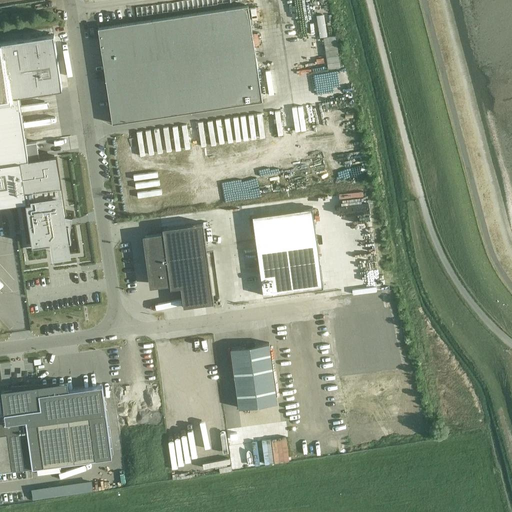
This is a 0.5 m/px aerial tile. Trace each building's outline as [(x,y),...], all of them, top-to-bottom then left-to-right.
[(252,18),(257,16),(254,4),(249,5),(252,18)] [(98,28),(113,123),(263,100),(248,5),(243,6),(134,22),(98,28)] [(54,34),(0,42),(0,205),(21,202),(22,208),(27,207),(28,214),(33,244),(51,241),(52,246),(70,244),(71,243),(69,226),(70,225),(70,223),(69,219),(72,219),(63,217),(63,213),(66,213),(65,209),(57,155),(54,155),(39,158),(38,150),(37,141),(26,143),(25,133),(23,121),(21,110),(19,95),(62,88),(54,34)] [(322,35),(325,67),(338,66),(335,34),(322,35)] [(311,208),(246,218),(258,298),(323,288),(311,208)] [(164,235),(146,237),(149,257),(150,257),(151,264),(150,264),(153,283),(170,281),(171,288),(181,286),(184,306),(214,302),(203,222),(163,228),(164,235)] [(74,260),(71,244),(52,247),(54,263),(74,260)] [(278,403),(269,343),(231,348),(239,408),(269,404),(278,403)] [(0,471),(117,454),(107,387),(74,392),(72,382),(5,392),(8,412),(0,412),(0,471)] [(273,433),(269,404),(239,408),(230,409),(234,438),(273,433)] [(207,420),(213,441),(218,440),(212,418),(207,420)] [(198,421),(193,423),(200,449),(205,448),(198,421)] [(203,464),(204,471),(230,466),(228,459),(203,464)]
